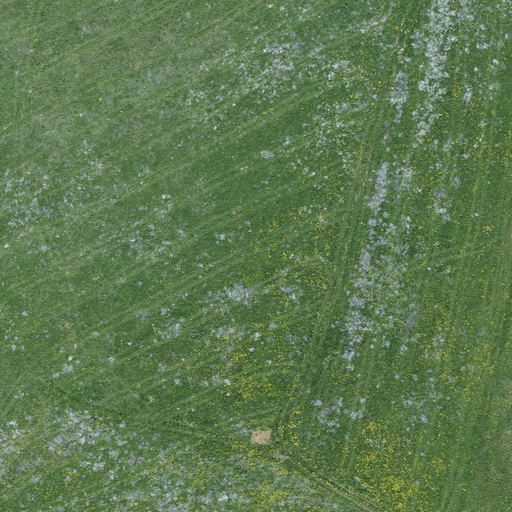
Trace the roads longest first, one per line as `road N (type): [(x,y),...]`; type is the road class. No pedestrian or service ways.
road 1 (track): [(379,511),(284,452),(390,41),(408,0)]
road 2 (track): [(284,452),(89,409),(42,372),(0,287)]
